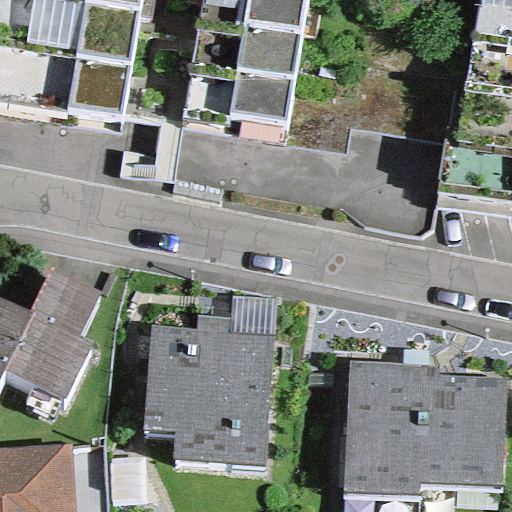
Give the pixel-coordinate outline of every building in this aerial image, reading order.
[(0,0),(0,98),(71,110),(70,120),(124,129),(126,118),(133,72),(142,19),(154,21),(157,0),(0,0)] [(205,0),(193,81),(187,117),(289,134),(297,88),(311,0),(205,0)] [(511,0),(483,0),(471,82),(462,139),(453,196),(511,205),(511,0)] [(359,98),(355,122),(462,139),(471,82),(364,65),(359,98)] [(126,118),(185,127),(187,117),(193,81),(133,72),(126,118)] [(297,88),(289,134),(187,117),(185,127),(350,154),(355,122),(359,98),(297,88)] [(0,398),(8,382),(64,410),(93,353),(80,346),(102,301),(53,277),(30,323),(0,307),(0,398)] [(274,340),(153,333),(146,437),(179,439),(178,467),(234,470),(236,435),(268,436),(274,340)] [(441,369),(353,367),(348,500),(420,503),(421,480),(505,483),(508,383),(440,381),(441,369)] [(0,511),(110,511),(107,451),(42,454),(43,484),(0,485),(0,511)] [(0,485),(43,484),(42,454),(0,455),(0,485)] [(420,511),(420,503),(348,500),(347,511),(420,511)]
